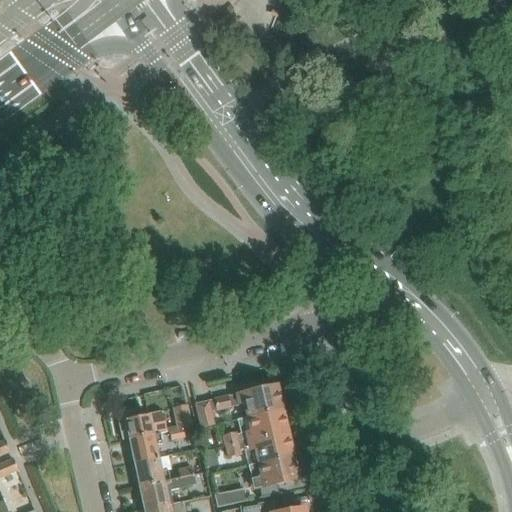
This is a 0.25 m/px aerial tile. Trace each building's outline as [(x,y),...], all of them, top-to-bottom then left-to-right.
[(281,12),(273,9),(271,15),(279,18),(281,12)] [(236,395),(195,405),(200,428),(213,426),(210,415),(244,407),(246,418),(281,410),(281,408),(283,407),(281,397),(278,398),(276,386),(255,391),(254,384),(235,388),(236,395)] [(178,430),(191,427),(186,408),(173,410),(178,430)] [(221,448),(286,434),(281,410),(246,418),(235,420),(239,436),(236,436),(235,434),(219,438),(221,448)] [(128,439),(129,441),(159,434),(165,433),(161,413),(134,419),(133,413),(117,416),(122,440),(128,439)] [(181,431),(168,434),(170,443),(183,440),(181,431)] [(129,441),(134,463),(157,459),(155,445),(161,443),(159,434),(129,441)] [(248,467),(292,457),(286,434),(221,448),(223,459),(240,456),(240,452),(244,451),(248,467)] [(0,442),(0,456),(9,452),(4,440),(0,442)] [(167,457),(157,459),(134,463),(139,487),(192,475),(191,468),(177,471),(178,476),(168,478),(167,470),(170,470),(167,457)] [(258,465),(248,467),(253,490),(297,480),(294,468),(297,468),(295,458),(292,459),(292,457),(258,465)] [(0,465),(0,478),(17,471),(13,460),(0,465)] [(213,463),(203,466),(205,474),(215,471),(213,463)] [(139,487),(144,511),(171,505),(168,492),(195,487),(192,475),(139,487)] [(244,489),(214,496),(216,508),(247,502),(244,489)] [(240,511),(304,511),(304,508),(283,511),(282,511),(281,501),(239,509),(240,511)] [(0,511),(8,511),(4,502),(0,504),(0,511)]
